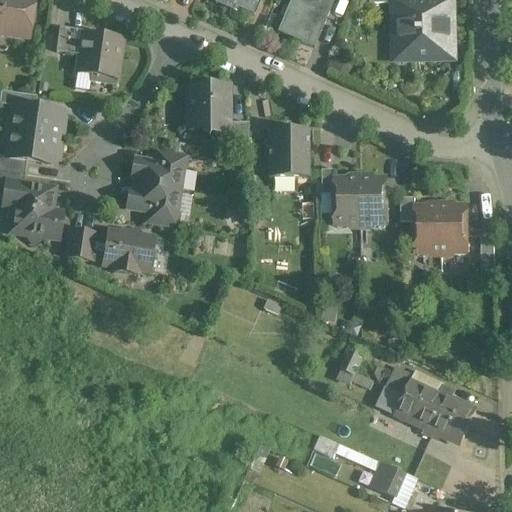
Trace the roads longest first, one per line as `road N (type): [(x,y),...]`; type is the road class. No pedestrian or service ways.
road 1 (residential): [(499,153),(427,139),(184,26)]
road 2 (residential): [(184,26),(97,168)]
road 3 (residential): [(490,0),(499,153)]
